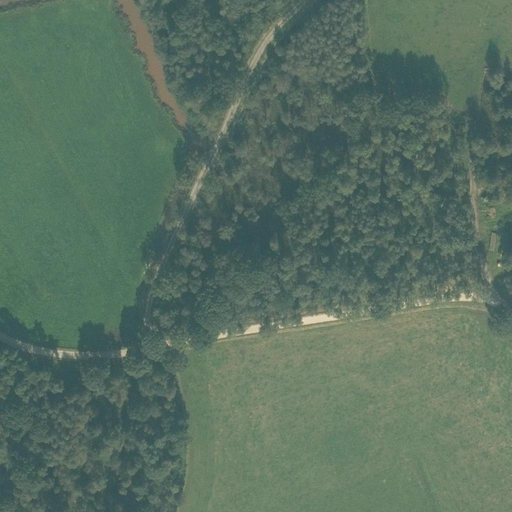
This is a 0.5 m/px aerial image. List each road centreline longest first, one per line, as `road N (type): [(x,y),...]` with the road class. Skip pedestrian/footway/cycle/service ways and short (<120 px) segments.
road 1 (track): [(511,313),(489,297),(452,295),(79,354),(0,334)]
road 2 (track): [(145,348),(170,240),(252,59),(309,0)]
